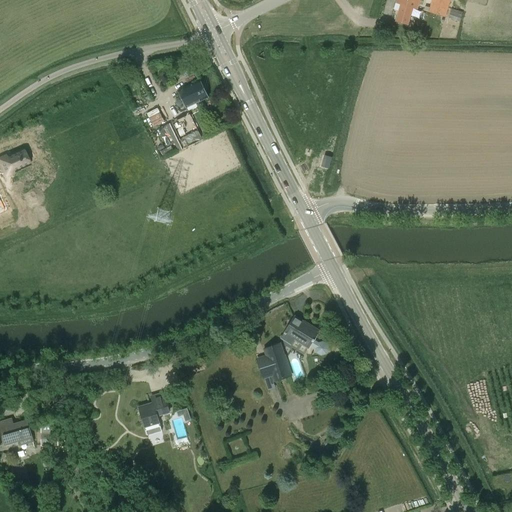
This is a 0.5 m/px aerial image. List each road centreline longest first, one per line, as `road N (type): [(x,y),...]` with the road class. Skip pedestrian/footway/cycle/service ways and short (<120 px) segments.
road 1 (tertiary): [(0,370),(173,347),(332,269)]
road 2 (tertiary): [(467,511),(332,269)]
road 3 (unclassified): [(0,109),(72,67),(213,33)]
road 4 (tertiary): [(511,206),(381,211),(341,202),(304,215)]
road 5 (tertiary): [(304,215),(213,33)]
